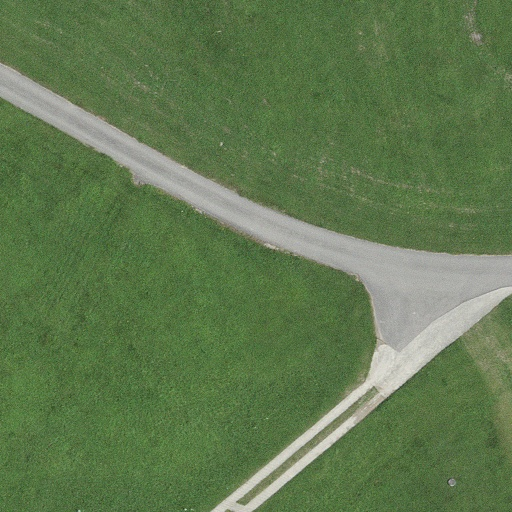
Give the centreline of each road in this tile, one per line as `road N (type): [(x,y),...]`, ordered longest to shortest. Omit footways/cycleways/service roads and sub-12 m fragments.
road 1 (track): [(0,61),(447,282),(511,277)]
road 2 (track): [(217,511),(447,282)]
